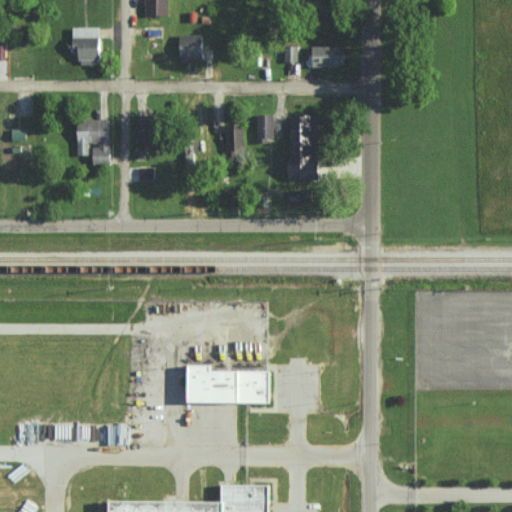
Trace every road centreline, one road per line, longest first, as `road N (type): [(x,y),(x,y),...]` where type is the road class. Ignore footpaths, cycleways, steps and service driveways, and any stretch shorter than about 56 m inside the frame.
road 1 (residential): [(369,511),(371,0)]
road 2 (residential): [(0,84),(371,85)]
road 3 (residential): [(370,223),(0,224)]
road 4 (residential): [(121,224),(123,0)]
road 5 (residential): [(511,501),(370,503)]
